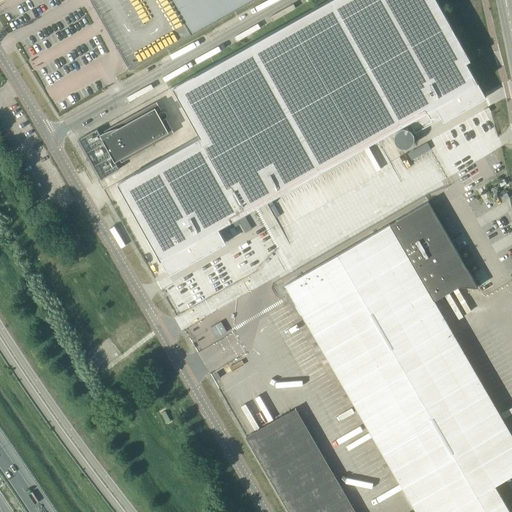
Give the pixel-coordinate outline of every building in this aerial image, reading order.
[(90,0),(109,34),(129,69),(254,0),(90,0)] [(199,137),(116,183),(166,272),(224,240),(217,229),(408,122),(414,133),(484,95),(466,63),(470,61),(459,40),(458,39),(436,0),(329,0),(188,78),(173,87),(172,87),(199,137)] [(156,102),(104,131),(105,132),(99,134),(102,139),(104,143),(108,151),(111,156),(116,165),(174,133),(165,118),(165,117),(166,117),(166,116),(167,116),(167,115),(167,114),(167,113),(166,112),(166,111),(165,111),(164,111),(164,110),(163,110),(162,111),(161,111),(156,102)] [(413,140),(413,139),(413,138),(413,137),(413,136),(413,135),(412,134),(412,133),(411,132),(410,131),(410,130),(409,130),(408,129),(407,129),(406,129),(405,128),(404,128),(403,128),(402,128),(401,129),(400,129),(399,129),(398,130),(397,130),(397,131),(396,132),(395,132),(395,133),(394,134),(394,135),(394,136),(393,137),(393,138),(393,139),(394,140),(394,141),(394,142),(395,143),(395,144),(396,145),(397,146),(398,147),(399,147),(400,148),(401,148),(402,148),(403,148),(404,148),(405,148),(406,148),(407,148),(408,147),(409,147),(409,146),(410,146),(411,145),(412,144),(412,143),(413,142),(413,141),(413,140)] [(284,285),(415,511),(510,511),(494,485),(511,474),(511,435),(433,300),(459,286),(477,287),(427,202),(395,221),(389,225),(389,224),(284,285)] [(222,321),(212,326),(217,336),(227,331),(222,321)] [(98,360),(94,356),(89,359),(93,364),(98,360)] [(246,437),(289,511),(347,511),(289,412),(246,437)]
